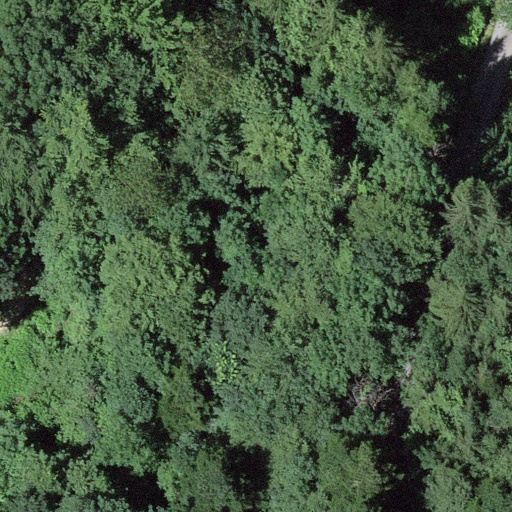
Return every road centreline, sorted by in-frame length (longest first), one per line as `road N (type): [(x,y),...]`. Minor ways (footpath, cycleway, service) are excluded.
road 1 (track): [(379,511),(409,287),(511,13)]
road 2 (track): [(215,0),(31,261),(0,290)]
